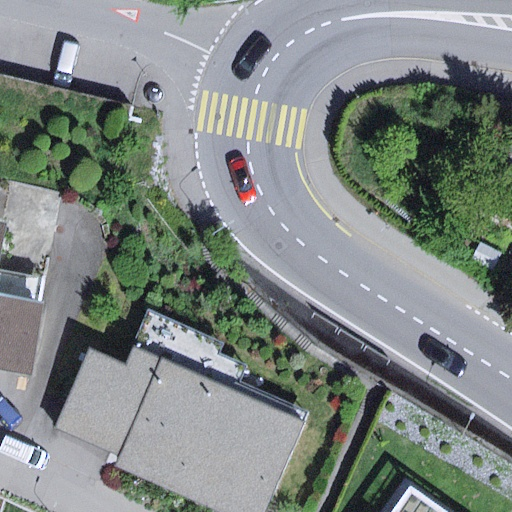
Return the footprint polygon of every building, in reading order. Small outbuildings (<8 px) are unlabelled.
[(0,130),(99,154),(113,99),(0,71),(0,130)] [(0,369),(26,375),(41,302),(0,294),(0,228),(1,221),(0,220),(0,369)] [(118,454),(159,360),(131,348),(123,365),(88,350),(55,427),(118,454)] [(258,511),(299,422),(159,360),(118,454),(111,467),(211,511),(258,511)] [(441,511),(407,489),(391,511),(441,511)]
